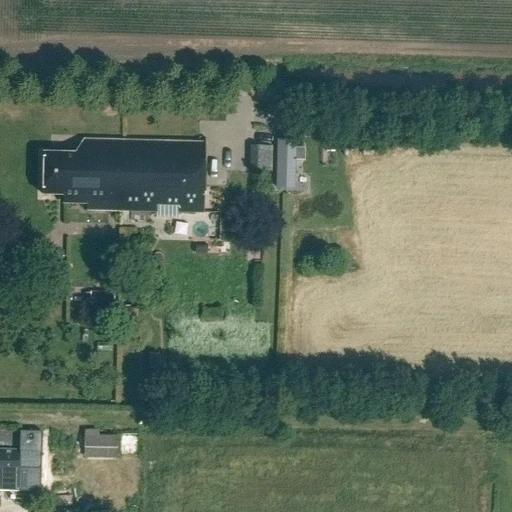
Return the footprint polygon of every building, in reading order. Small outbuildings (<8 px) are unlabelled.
[(277,140),(276,188),(290,188),(294,188),(295,141),(292,141),(277,140)] [(121,212),(122,143),(84,142),(65,155),(44,154),(43,196),(64,197),(64,205),(87,206),(87,211),(121,212)] [(121,212),(157,212),(157,204),(179,205),(179,213),(203,213),(204,145),(122,143),(121,212)] [(267,169),(267,145),(248,144),(247,169),(267,169)] [(105,292),(105,308),(114,308),(114,292),(105,292)] [(148,354),(148,370),(158,370),(158,354),(148,354)] [(41,459),(42,434),(20,433),(20,453),(0,452),(0,473),(19,474),(19,471),(39,472),(40,459),(41,459)] [(83,437),(83,449),(116,450),(117,438),(83,437)]
